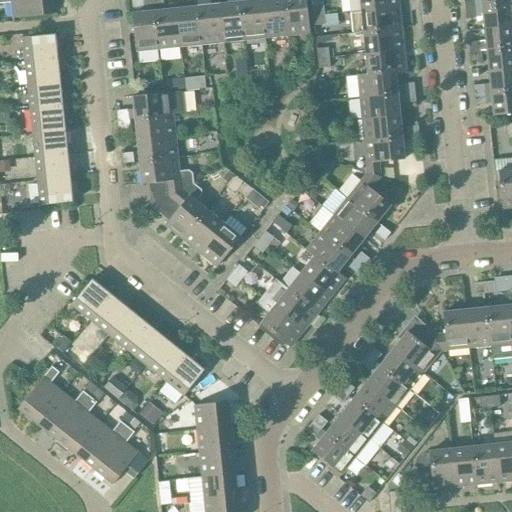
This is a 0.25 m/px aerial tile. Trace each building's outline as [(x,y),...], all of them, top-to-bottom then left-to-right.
[(0,0),(0,4),(12,3),(14,18),(54,14),(52,0),(0,0)] [(240,3),(244,40),(266,38),(261,0),(240,3)] [(264,0),(261,0),(266,38),(287,36),(283,0),(264,0)] [(283,0),(287,36),(310,34),(306,0),(283,0)] [(353,11),(399,7),(397,0),(349,0),(351,11),(353,11)] [(511,0),(466,0),(464,0),(465,10),(511,5),(511,0)] [(219,5),(223,43),(244,40),(240,3),(219,5)] [(197,7),(201,45),(223,43),(219,5),(197,7)] [(313,16),(325,14),(323,5),(312,6),(313,16)] [(511,5),(465,10),(466,20),(483,18),(485,29),(511,26),(511,5)] [(176,9),(180,47),(201,45),(197,7),(176,9)] [(401,28),(399,7),(353,11),(355,33),(363,32),(401,28)] [(155,12),(159,50),(180,47),(176,9),(155,12)] [(159,50),(155,12),(132,14),(136,52),(159,50)] [(325,14),(313,16),(314,26),(326,25),(325,14)] [(511,26),(485,29),(486,41),(487,51),(511,48),(511,26)] [(363,32),(363,33),(366,54),(403,50),(401,28),(363,32)] [(23,37),(26,62),(59,59),(56,34),(23,37)] [(487,51),(486,41),(469,43),(470,53),(477,52),(481,52),(487,51)] [(330,58),(329,50),(329,48),(317,49),(318,59),(330,58)] [(511,48),(487,51),(489,73),(511,70),(511,48)] [(368,74),(368,75),(395,72),(396,73),(406,72),(403,50),(366,54),(368,74)] [(470,53),(471,63),(483,61),(481,52),(477,52),(470,53)] [(330,58),(318,59),(319,69),(331,68),(330,58)] [(26,62),(28,86),(61,83),(59,59),(26,62)] [(485,85),(486,94),(511,91),(511,70),(489,73),(490,85),(485,85)] [(358,75),(360,98),(398,94),(396,73),(395,72),(368,75),(368,74),(358,75)] [(185,88),(184,79),(172,80),(173,90),(185,88)] [(28,86),(31,110),(64,107),(61,83),(28,86)] [(402,85),(403,94),(414,93),(413,84),(402,85)] [(474,96),(486,94),(485,85),(473,86),(474,96)] [(511,91),(486,94),(487,104),(492,104),(494,116),(511,114),(511,91)] [(182,92),(134,97),(136,110),(117,112),(118,121),(128,120),(137,119),(174,115),(173,115),(185,114),(182,92)] [(414,93),(403,94),(404,104),(415,103),(414,93)] [(398,94),(360,98),(362,120),(400,116),(398,94)] [(487,104),(486,94),(474,96),(475,106),(487,104)] [(31,110),(33,134),(66,131),(64,107),(31,110)] [(139,141),(176,137),(174,115),(137,119),(139,141)] [(365,141),(403,137),(400,116),(362,120),(365,141)] [(128,120),(118,121),(119,131),(129,129),(128,120)] [(418,126),(408,127),(408,137),(419,136),(418,126)] [(33,134),(36,158),(69,155),(66,131),(33,134)] [(176,137),(139,141),(141,162),(178,158),(176,137)] [(368,173),(381,177),(379,163),(405,160),(403,137),(365,141),(368,173)] [(122,154),(123,164),(134,163),(133,153),(122,154)] [(36,158),(38,182),(71,179),(69,155),(36,158)] [(178,158),(141,162),(143,184),(158,183),(160,202),(181,192),(195,184),(194,173),(190,170),(179,172),(178,158)] [(511,208),(511,170),(498,171),(502,209),(511,208)] [(235,176),(230,171),(224,179),(229,183),(235,176)] [(348,198),(378,222),(391,205),(371,189),(381,177),(368,173),(348,198)] [(41,207),(74,204),(71,179),(38,182),(41,207)] [(245,198),(252,190),(244,183),(237,192),(245,198)] [(181,192),(160,202),(175,215),(167,225),(184,239),(207,210),(197,201),(203,195),(203,190),(195,184),(181,192)] [(252,190),(245,198),(261,212),(268,203),(252,190)] [(333,216),(363,240),(378,222),(348,198),(333,216)] [(201,253),(225,224),(207,210),(184,239),(201,253)] [(320,233),(350,256),(363,240),(333,216),(320,233)] [(242,238),(225,224),(201,253),(219,267),(242,238)] [(259,239),(268,247),(274,239),(265,232),(259,239)] [(320,233),(306,250),(314,257),(315,256),(336,273),(337,272),(344,264),(358,276),(364,268),(354,260),(350,256),(320,233)] [(268,247),(259,239),(253,247),(263,254),(268,247)] [(280,244),(274,239),(268,247),(274,251),(280,244)] [(301,273),(331,297),(345,279),(337,272),(336,273),(315,256),(314,257),(301,273)] [(233,273),(241,280),(247,272),(239,265),(233,273)] [(241,280),(233,273),(227,280),(235,288),(241,280)] [(288,290),(318,313),(331,297),(301,273),(288,290)] [(71,305),(91,321),(112,294),(92,279),(71,305)] [(275,280),(262,297),(274,307),(304,331),(318,313),(288,290),(275,280)] [(495,293),(494,282),(483,283),(485,294),(495,293)] [(485,294),(483,283),(475,284),(476,295),(485,294)] [(91,321),(109,336),(131,309),(112,294),(91,321)] [(262,297),(257,303),(269,313),(261,324),(290,348),(304,331),(274,307),(262,297)] [(511,357),(511,344),(508,306),(486,308),(490,346),(491,346),(492,360),(511,357)] [(466,310),(469,348),(490,346),(486,308),(466,310)] [(109,336),(128,351),(149,324),(131,309),(109,336)] [(433,335),(442,351),(469,348),(466,310),(443,313),(445,334),(433,335)] [(128,351),(147,366),(168,339),(149,324),(128,351)] [(394,349),(424,373),(442,351),(433,335),(425,345),(408,332),(394,349)] [(147,366),(166,381),(187,354),(168,339),(147,366)] [(367,356),(376,363),(382,355),(373,348),(367,356)] [(380,367),(410,390),(424,373),(394,349),(380,367)] [(167,382),(159,392),(174,404),(182,394),(185,396),(206,370),(187,354),(166,381),(167,382)] [(361,363),(370,370),(376,363),(367,356),(361,363)] [(19,409),(38,424),(64,392),(51,382),(59,373),(52,367),(44,377),(19,409)] [(367,383),(397,407),(410,390),(380,367),(367,383)] [(104,388),(119,400),(127,390),(126,390),(128,388),(113,377),(104,388)] [(340,389),(349,396),(355,389),(346,381),(340,389)] [(354,400),(383,424),(397,407),(367,383),(354,400)] [(349,396),(340,389),(333,397),(343,404),(349,396)] [(38,424),(57,439),(90,398),(83,392),(76,402),(64,392),(38,424)] [(150,423),(164,405),(152,396),(138,414),(150,423)] [(490,397),(491,408),(500,406),(499,396),(490,397)] [(491,408),(490,397),(479,398),(481,409),(491,408)] [(57,439),(76,454),(101,423),(88,413),(96,403),(90,398),(57,439)] [(468,411),(468,399),(459,399),(459,411),(468,411)] [(340,417),(369,441),(383,424),(354,400),(340,417)] [(198,405),(200,429),(233,426),(231,402),(198,405)] [(313,423),(322,430),(328,422),(319,415),(313,423)] [(326,434),(356,458),(369,441),(340,417),(326,434)] [(76,454),(94,469),(127,428),(121,422),(113,432),(101,423),(76,454)] [(322,430),(313,423),(306,431),(316,438),(322,430)] [(200,429),(202,453),(235,450),(233,426),(200,429)] [(94,469),(114,485),(125,471),(134,478),(148,461),(138,454),(139,453),(126,443),(134,433),(127,428),(94,469)] [(320,442),(312,451),(342,475),(356,458),(326,434),(322,430),(316,438),(320,442)] [(511,442),(495,444),(499,482),(511,480),(511,442)] [(473,447),(477,484),(499,482),(495,444),(473,447)] [(452,449),(456,487),(477,484),(473,447),(452,449)] [(434,483),(434,489),(456,487),(452,449),(430,451),(431,454),(421,455),(416,462),(418,478),(425,484),(434,483)] [(202,453),(204,477),(237,474),(235,450),(202,453)] [(204,477),(206,501),(239,498),(237,474),(204,477)] [(389,487),(390,492),(403,491),(401,489),(407,481),(399,475),(389,487)] [(390,492),(391,511),(405,511),(404,492),(403,491),(390,492)] [(206,511),(240,511),(239,498),(206,501),(206,511)]
